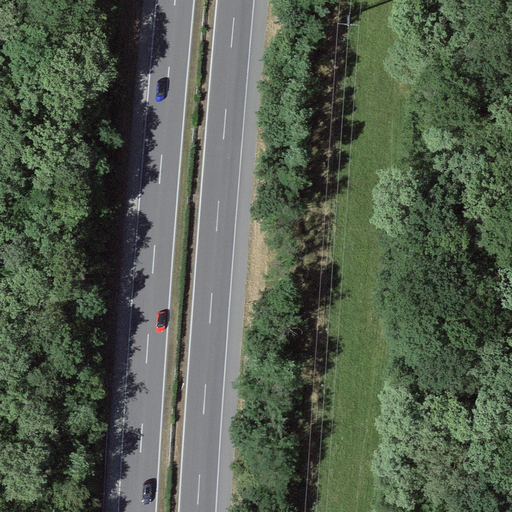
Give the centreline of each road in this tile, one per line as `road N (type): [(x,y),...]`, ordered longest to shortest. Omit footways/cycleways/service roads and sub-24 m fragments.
road 1 (motorway): [(176,0),(137,511)]
road 2 (motorway): [(197,511),(236,0)]
